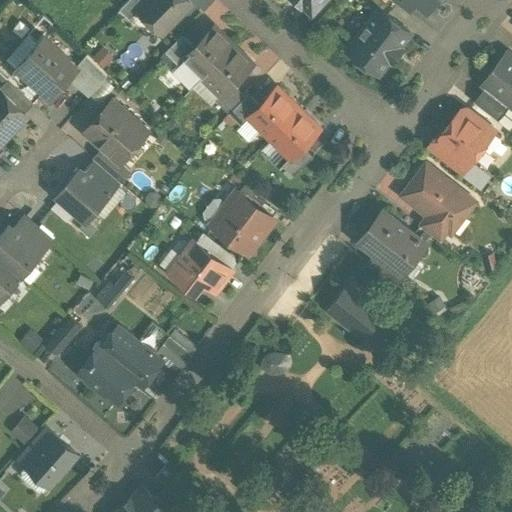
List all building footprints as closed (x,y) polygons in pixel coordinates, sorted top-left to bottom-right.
[(129,0),(120,9),(130,19),(140,8),(147,0),(129,0)] [(147,0),(140,8),(165,32),(171,26),(175,24),(179,21),(180,17),(192,4),(188,0),(147,0)] [(298,0),(312,12),(323,0),(298,0)] [(416,1),(415,0),(393,0),(408,11),(416,1)] [(415,0),(416,1),(428,10),(434,0),(415,0)] [(411,32),(380,8),(348,48),(379,72),(390,59),(392,61),(403,47),(400,45),(411,32)] [(234,44),(215,26),(196,46),(184,58),(185,59),(203,76),(234,44)] [(78,65),(42,34),(14,67),(50,98),(68,78),(78,66),(78,65)] [(183,34),(166,51),(180,64),(185,59),(184,58),(196,46),(183,34)] [(234,44),(203,76),(223,95),(234,84),(254,64),(234,44)] [(511,52),(510,51),(501,63),(498,61),(489,73),(491,75),(484,85),(487,87),(483,92),(491,99),(496,93),(509,103),(508,104),(511,106),(511,52)] [(86,55),(78,65),(78,66),(68,78),(89,96),(108,75),(86,55)] [(33,103),(7,78),(0,85),(0,90),(24,113),(33,103)] [(234,84),(223,95),(217,101),(229,113),(246,95),(234,84)] [(298,108),(277,87),(260,104),(249,116),(250,116),(270,137),(298,108)] [(0,142),(26,115),(24,113),(0,90),(0,142)] [(496,93),(491,99),(483,92),(475,102),(497,119),(508,104),(509,103),(496,93)] [(260,104),(249,93),(246,95),(229,113),(242,125),(250,116),(249,116),(260,104)] [(148,131),(112,100),(96,118),(100,122),(91,132),(100,140),(99,141),(105,147),(120,161),(121,161),(148,131)] [(320,129),(298,108),(270,137),(292,157),(293,158),(302,148),(320,129)] [(455,124),(450,130),(448,128),(431,150),(459,172),(475,151),(477,153),(482,152),(485,147),(486,142),(484,140),(491,131),(465,111),(458,111),(454,116),(455,124)] [(120,161),(105,147),(94,158),(110,172),(120,161)] [(302,148),(293,158),(292,157),(284,167),(294,176),(312,157),(302,148)] [(110,172),(94,158),(82,172),(98,186),(110,172)] [(477,200),(427,160),(402,193),(428,213),(429,212),(449,228),(450,227),(454,230),(477,200)] [(82,172),(79,169),(57,194),(86,220),(106,196),(108,198),(121,182),(110,172),(98,186),(82,172)] [(279,208),(248,184),(241,193),(272,217),(279,208)] [(272,217),(241,193),(217,225),(228,234),(229,240),(234,244),(242,244),(249,250),(273,219),(272,217)] [(399,222),(392,223),(391,216),(384,211),(361,241),(376,252),(377,251),(399,268),(407,258),(414,256),(425,242),(413,233),(406,233),(405,227),(399,222)] [(449,228),(429,212),(428,213),(420,224),(440,239),(449,228)] [(51,240),(24,217),(14,228),(41,252),(51,240)] [(14,228),(9,225),(0,235),(0,256),(21,275),(41,252),(14,228)] [(195,240),(171,272),(196,291),(204,281),(216,290),(223,281),(204,266),(213,254),(195,240)] [(399,268),(377,251),(376,252),(368,262),(397,284),(406,272),(399,268)] [(232,269),(213,254),(204,266),(223,281),(232,269)] [(21,275),(0,256),(0,296),(1,298),(21,275)] [(127,270),(101,301),(108,307),(135,277),(127,270)] [(385,310),(348,282),(328,309),(364,337),(385,310)] [(70,315),(47,342),(59,353),(83,326),(70,315)] [(163,360),(118,326),(106,342),(103,339),(89,358),(92,361),(84,370),(92,376),(89,379),(102,389),(105,386),(120,398),(131,384),(126,380),(131,374),(144,384),(163,360)] [(186,365),(200,343),(173,327),(160,349),(186,365)] [(271,372),(276,372),(280,372),(285,370),(288,367),(289,363),(289,359),(286,355),(281,352),(279,351),(274,352),(269,353),(266,356),(263,359),(263,363),(264,367),(267,370),(271,372)] [(26,443),(40,425),(25,412),(11,431),(26,443)] [(45,425),(21,452),(31,460),(55,433),(45,425)] [(31,460),(29,462),(29,463),(51,483),(52,483),(79,452),(56,432),(55,433),(31,460)] [(51,483),(29,463),(23,469),(23,474),(40,489),(45,489),(51,483)] [(165,464),(161,469),(169,476),(174,471),(165,464)] [(190,511),(195,508),(167,484),(155,497),(170,511),(190,511)] [(170,511),(155,497),(143,485),(116,511),(170,511)]
